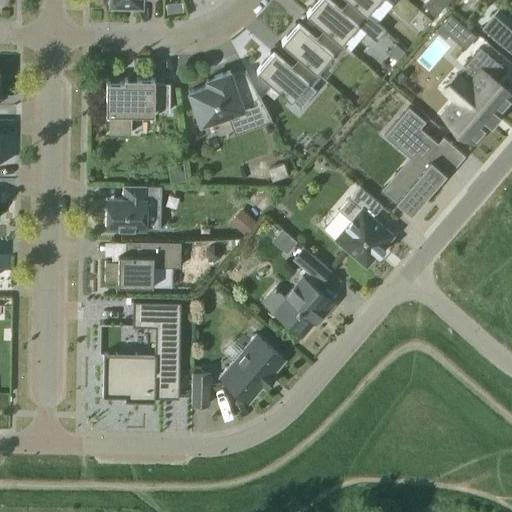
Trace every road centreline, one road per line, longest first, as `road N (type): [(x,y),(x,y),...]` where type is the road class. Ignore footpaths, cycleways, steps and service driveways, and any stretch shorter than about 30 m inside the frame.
road 1 (residential): [(405,281),(262,434),(229,447),(46,446)]
road 2 (residential): [(46,446),(55,36)]
road 3 (residential): [(247,0),(184,36),(55,36)]
road 4 (residential): [(511,153),(405,281)]
road 5 (residential): [(405,281),(511,364)]
